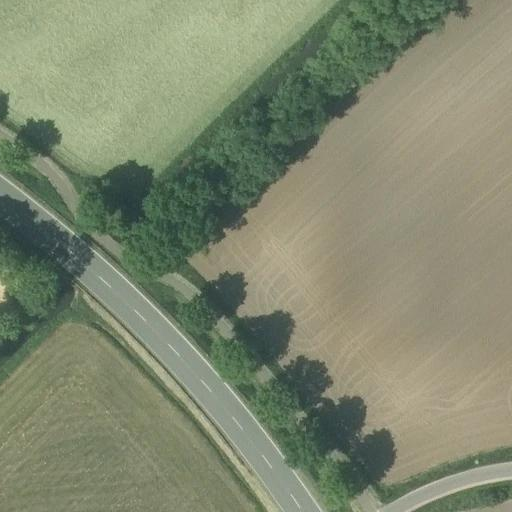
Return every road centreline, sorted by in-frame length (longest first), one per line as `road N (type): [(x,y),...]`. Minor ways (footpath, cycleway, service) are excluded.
road 1 (secondary): [(0,196),(174,351),(301,511)]
road 2 (unclassified): [(511,473),(451,484),(394,511)]
